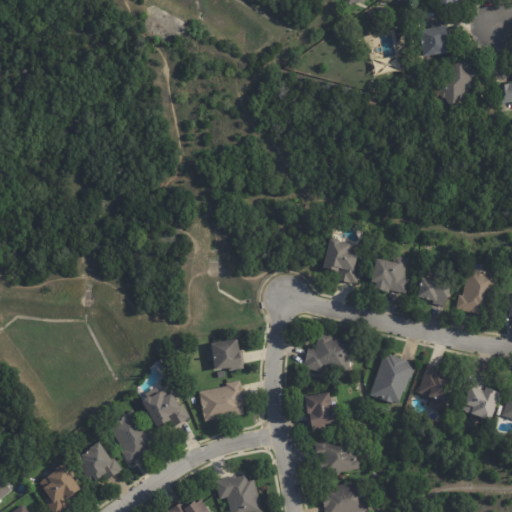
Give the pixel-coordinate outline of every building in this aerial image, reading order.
[(460,0),(455,4),(453,2),(445,10),(436,0),(460,0)] [(376,9),(387,7),(388,16),(378,18),(376,9)] [(447,38),(450,53),(423,58),(423,56),(420,55),(419,50),(421,47),(418,32),(445,27),(447,38)] [(468,63),(471,66),(469,68),(472,70),(481,79),(452,108),(446,102),(447,101),(444,99),(443,100),(439,96),(441,95),(431,85),(461,56),(468,63)] [(511,104),(499,106),(498,86),(509,85),(509,82),(511,82),(511,104)] [(333,236),(338,238),(340,240),(357,244),(356,246),(359,246),(355,263),(361,264),(357,284),(337,279),(339,271),(322,267),(329,238),(332,236),(333,236)] [(408,257),(404,278),(409,279),(406,293),(390,289),(389,292),(374,288),(375,285),(370,284),(376,257),(392,260),(393,254),(408,257)] [(469,267),(498,273),(491,312),(478,310),(478,313),(457,309),(459,294),(463,294),(468,267),(469,267)] [(428,278),(451,283),(445,306),(433,303),(434,300),(417,296),(422,276),(428,278)] [(304,367),(309,348),(315,349),(319,333),(354,342),(348,371),(326,366),(324,373),(304,368),(304,367)] [(239,350),(239,352),(242,351),(244,364),(243,364),(244,368),(229,370),(229,367),(215,369),(213,358),(208,359),(206,350),(211,349),(210,342),(236,338),(239,350)] [(395,356),(408,360),(407,361),(417,364),(412,378),(410,377),(405,391),(403,391),(399,404),(370,395),(383,355),(388,357),(389,354),(395,356)] [(430,364),(438,367),(436,373),(455,379),(447,402),(446,402),(443,412),(428,407),(431,399),(421,395),(422,393),(418,392),(428,363),(430,364)] [(217,372),(225,370),(226,376),(218,378),(217,372)] [(472,373),(484,377),(482,384),(500,391),(491,420),(471,413),(471,412),(462,409),(470,385),(464,383),(468,372),(472,373)] [(242,386),(246,406),(243,407),(244,414),(205,421),(199,391),(226,386),(226,382),(240,380),(241,384),(242,384),(242,386)] [(511,419),(502,416),(511,386),(511,419)] [(181,403),(190,417),(175,426),(171,419),(157,427),(141,401),(142,401),(143,398),(145,396),(147,396),(149,396),(165,387),(168,394),(171,392),(178,405),(181,403)] [(330,398),(334,422),(325,424),(326,427),(313,429),(313,426),(311,426),(308,412),(307,413),(305,405),(306,404),(305,395),(329,391),(330,398)] [(143,454),(129,464),(121,452),(124,450),(108,427),(133,409),(157,444),(143,454)] [(341,472),(321,475),(315,441),(329,439),(330,442),(354,438),(357,458),(360,458),(360,460),(361,461),(362,465),(361,467),(361,468),(341,472)] [(122,470),(108,479),(104,473),(94,480),(93,479),(89,481),(72,456),(79,451),(80,453),(98,441),(111,460),(114,458),(122,470)] [(71,505),(62,511),(63,511),(52,511),(45,500),(49,497),(42,488),(44,487),(39,480),(47,475),(48,476),(56,471),(55,470),(54,468),(59,465),(62,464),(79,489),(71,494),(72,495),(67,498),(72,505),(71,505)] [(255,480),(263,511),(231,511),(228,498),(220,500),(215,481),(222,479),(236,475),(236,477),(246,474),(248,481),(255,480)] [(0,481),(4,479),(11,491),(0,499),(0,481)] [(366,495),(369,511),(363,511),(325,511),(324,507),(322,497),(325,496),(323,488),(363,480),(366,495)] [(168,511),(172,509),(171,509),(181,502),(184,506),(194,500),(196,503),(201,500),(209,511),(168,511)]
